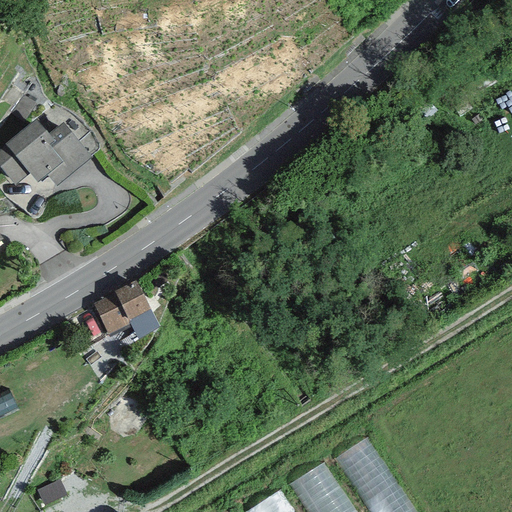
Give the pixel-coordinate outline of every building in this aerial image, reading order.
[(35,125),(0,154),(0,171),(15,189),(27,178),(36,189),(45,182),(54,193),(92,162),(61,126),(46,139),(35,125)] [(135,284),(92,305),(109,339),(130,329),(128,323),(149,313),(135,284)] [(342,452),(371,511),(400,511),(409,508),(375,436),(342,452)] [(358,511),(326,461),(297,480),(317,511),(358,511)] [(294,511),(283,491),(256,506),(259,511),(294,511)]
